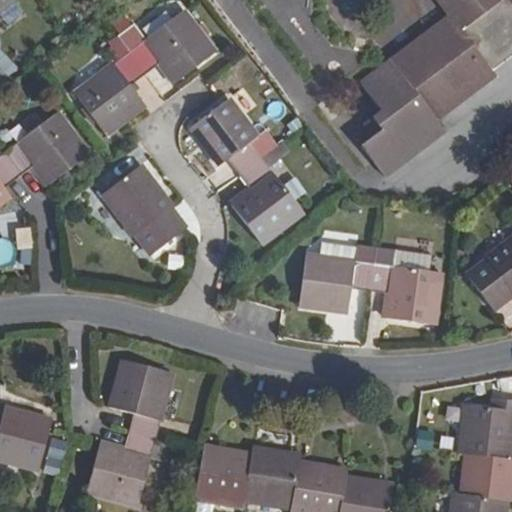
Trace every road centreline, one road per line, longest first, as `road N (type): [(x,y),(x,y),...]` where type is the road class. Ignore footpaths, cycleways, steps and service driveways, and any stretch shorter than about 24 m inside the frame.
road 1 (residential): [(511,352),(401,370),(345,369),(184,336)]
road 2 (residential): [(184,336),(210,256),(212,219),(158,127),(204,87)]
road 3 (residential): [(184,336),(99,311),(0,312)]
